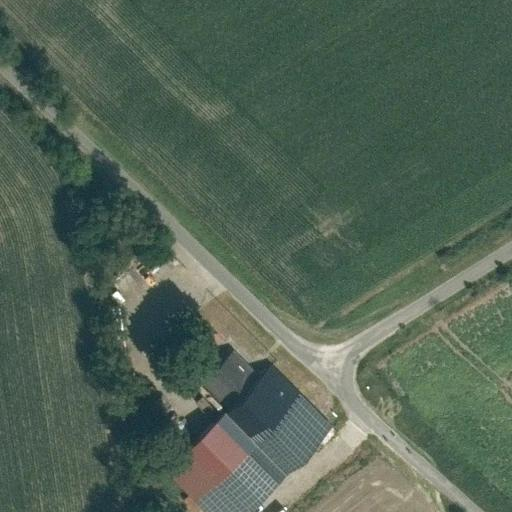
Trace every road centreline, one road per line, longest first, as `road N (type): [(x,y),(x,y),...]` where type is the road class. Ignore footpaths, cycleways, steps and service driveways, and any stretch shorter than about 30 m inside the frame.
road 1 (unclassified): [(0,65),(317,373)]
road 2 (unclassified): [(511,251),(317,373)]
road 3 (unclassified): [(317,373),(470,511)]
